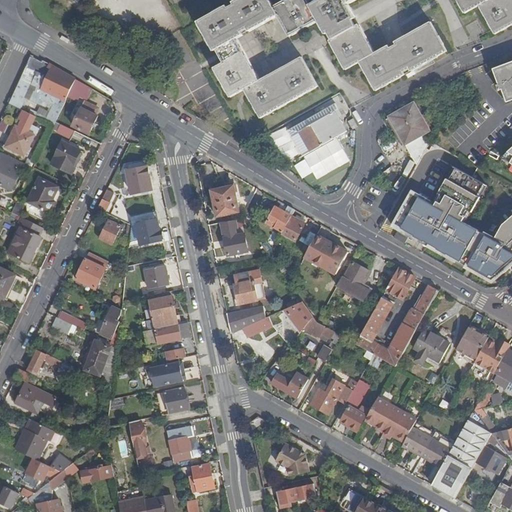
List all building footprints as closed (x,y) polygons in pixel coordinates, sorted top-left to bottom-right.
[(511,0),(320,0),(311,6),(307,0),(287,0),(274,7),(273,6),(269,0),(238,0),(233,3),(235,5),(229,8),(227,6),(199,22),(215,51),(222,47),(226,55),(229,61),(215,68),(216,69),(231,96),(231,97),(245,89),(247,93),(249,96),(250,97),(261,118),(319,86),(302,58),(287,66),(260,81),(236,39),(243,35),(242,32),(248,29),(249,31),(278,15),(290,36),(319,20),(327,34),(329,33),(333,39),(330,41),(346,70),(360,62),(361,63),(364,69),(376,90),(405,74),(404,72),(410,69),(411,71),(447,51),(435,30),(431,22),(409,35),(395,42),(397,45),(391,48),(389,46),(375,54),(359,24),(356,26),(353,20),(355,18),(348,4),(355,0),(458,0),(466,13),(480,6),(493,30),(496,34),(511,24),(511,0)] [(42,63),(31,57),(10,104),(22,109),(26,99),(27,98),(30,101),(42,106),(44,102),(53,106),(46,121),(54,125),(55,122),(68,97),(76,80),(76,79),(66,73),(65,75),(49,68),(51,65),(43,61),(42,63)] [(511,62),(494,69),(496,76),(500,85),(497,85),(499,91),(502,90),(506,103),(511,100),(511,150),(502,158),(511,163),(511,62)] [(66,73),(51,65),(49,68),(65,75),(66,73)] [(85,85),(76,80),(68,97),(75,100),(77,96),(79,92),(88,96),(91,88),(85,85)] [(88,96),(79,92),(77,96),(86,100),(88,96)] [(82,109),(81,108),(73,126),(89,135),(98,117),(95,115),(98,109),(85,102),(82,109)] [(344,118),(336,104),(291,129),(304,151),(300,153),(303,157),(348,131),(341,120),(344,118)] [(417,105),(393,118),(408,146),(427,135),(432,132),(417,105)] [(19,128),(16,126),(6,148),(25,157),(35,135),(29,132),(37,116),(24,111),(19,120),(22,122),(19,128)] [(354,119),(349,121),(353,130),(358,127),(354,119)] [(75,132),(60,125),(57,132),(71,139),(75,132)] [(431,142),(427,135),(408,146),(418,165),(431,142)] [(81,151),(63,142),(51,165),(72,174),(75,167),(74,166),(81,151)] [(85,153),(81,151),(74,166),(75,167),(78,168),(85,153)] [(25,164),(3,153),(0,160),(0,185),(12,191),(25,164)] [(413,193),(394,227),(399,231),(410,236),(494,283),(511,266),(511,215),(502,224),(494,238),(465,222),(486,184),(473,177),(437,157),(417,196),(413,193)] [(148,167),(127,171),(128,173),(125,173),(126,178),(129,178),(132,195),(153,190),(148,167)] [(28,203),(27,205),(27,213),(43,220),(47,212),(50,214),(56,203),(52,201),(59,188),(40,178),(28,203)] [(240,212),(235,186),(223,188),(229,215),(234,214),(240,212)] [(229,215),(223,188),(211,191),(217,217),(224,216),(229,215)] [(114,194),(107,190),(103,199),(98,209),(105,213),(110,203),(109,203),(114,194)] [(248,227),(257,209),(249,205),(242,219),(248,226),(248,227)] [(283,232),(296,210),(289,206),(285,212),(276,207),(274,211),(271,209),(266,218),(269,220),(267,223),(283,232)] [(298,239),(306,224),(305,223),(300,220),(301,218),(300,217),(302,214),(296,210),(283,232),(282,234),(285,235),(288,237),(289,237),(290,237),(291,236),(298,239)] [(157,212),(136,217),(138,225),(151,222),(158,220),(159,220),(157,212)] [(43,229),(22,218),(17,227),(21,229),(9,253),(30,263),(41,238),(39,237),(43,229)] [(248,226),(242,219),(235,220),(237,228),(248,226)] [(109,220),(100,239),(113,245),(121,227),(124,228),(125,226),(122,225),(122,226),(109,220)] [(151,225),(137,228),(141,246),(162,241),(162,240),(165,240),(163,231),(161,231),(158,220),(151,222),(151,225)] [(249,251),(245,234),(236,236),(235,228),(237,228),(235,220),(230,221),(225,222),(222,223),(225,238),(225,239),(228,256),(240,253),(244,252),(249,251)] [(406,243),(410,236),(399,231),(395,237),(406,243)] [(311,246),(317,235),(311,232),(307,239),(303,237),(301,238),(300,241),(306,244),(311,246)] [(336,274),(349,252),(335,245),(326,240),(317,235),(311,246),(308,252),(305,257),(336,274)] [(272,250),(266,243),(262,246),(268,253),(272,250)] [(286,271),(278,259),(280,259),(276,254),(273,252),(270,256),(282,274),(286,271)] [(106,269),(86,259),(76,280),(97,290),(106,269)] [(363,283),(370,271),(354,262),(345,278),(343,277),(337,286),(347,292),(354,295),(364,301),(372,288),(363,283)] [(165,266),(145,270),(149,290),(169,286),(165,266)] [(16,276),(0,268),(0,296),(5,299),(12,283),(16,276)] [(404,299),(416,278),(399,268),(387,289),(392,292),(398,296),(404,299)] [(266,298),(260,271),(236,276),(238,284),(235,285),(240,305),(259,301),(258,299),(266,298)] [(143,294),(150,292),(147,280),(140,282),(143,294)] [(15,284),(12,283),(5,299),(8,300),(15,284)] [(374,338),(378,333),(394,305),(388,301),(389,299),(384,296),(357,344),(374,354),(383,359),(396,366),(439,290),(431,286),(427,294),(425,294),(424,295),(416,309),(414,308),(413,308),(405,323),(389,351),(384,347),(384,345),(379,342),(379,341),(374,338)] [(350,303),(354,295),(347,292),(343,299),(350,303)] [(416,309),(424,295),(422,294),(414,308),(416,309)] [(161,299),(150,301),(157,329),(179,324),(173,297),(168,298),(168,296),(161,297),(161,299)] [(285,310),(303,302),(300,298),(283,306),(285,310)] [(305,328),(314,317),(303,302),(285,310),(283,311),(300,333),(305,328)] [(122,310),(113,306),(111,311),(109,318),(102,335),(116,342),(117,339),(118,334),(116,333),(120,322),(118,321),(120,316),(121,316),(122,310)] [(267,319),(264,307),(228,315),(232,334),(244,329),(267,319)] [(405,323),(413,308),(409,309),(402,322),(405,323)] [(88,324),(62,312),(59,318),(75,326),(85,330),(88,324)] [(71,335),(75,326),(59,318),(57,317),(52,326),(71,335)] [(248,338),(273,326),(269,317),(267,319),(244,329),(248,338)] [(342,336),(318,322),(314,317),(305,328),(320,337),(327,340),(331,338),(332,337),(339,341),(342,336)] [(179,324),(157,329),(157,330),(145,332),(148,347),(160,344),(182,339),(179,325),(179,324)] [(185,324),(179,325),(182,339),(188,338),(185,324)] [(509,349),(510,347),(500,342),(500,343),(498,345),(489,340),(490,337),(491,336),(471,325),(457,349),(477,360),(476,362),(496,373),(496,372),(502,362),(509,349)] [(441,363),(451,344),(425,329),(414,348),(421,352),(416,360),(423,365),(428,356),(441,363)] [(100,341),(96,340),(93,348),(96,349),(88,370),(102,376),(102,375),(107,377),(105,381),(113,385),(114,372),(118,346),(101,338),(100,341)] [(326,362),(333,350),(333,351),(338,343),(335,342),(332,342),(329,347),(326,346),(319,357),(326,362)] [(184,349),(167,353),(168,361),(186,357),(184,349)] [(511,381),(511,350),(509,349),(502,362),(504,363),(498,374),(511,381)] [(67,363),(38,350),(29,370),(38,375),(41,368),(44,369),(47,362),(64,370),(67,363)] [(371,360),(374,354),(368,350),(364,356),(371,360)] [(378,368),(383,359),(374,354),(371,360),(369,363),(378,368)] [(498,374),(504,363),(502,362),(496,372),(498,374)] [(80,370),(67,363),(64,370),(77,376),(80,370)] [(180,363),(151,368),(151,369),(155,387),(184,381),(184,380),(180,363)] [(151,369),(146,370),(148,379),(145,379),(147,389),(155,387),(151,369)] [(39,379),(20,370),(17,377),(26,382),(35,386),(39,379)] [(299,398),(309,380),(298,373),(293,383),(278,374),(273,384),(299,398)] [(511,381),(498,374),(497,376),(511,384),(511,381)] [(329,415),(338,400),(346,404),(348,401),(354,391),(334,380),(330,387),(327,393),(320,389),(312,405),(329,415)] [(355,389),(358,383),(351,380),(348,385),(355,389)] [(26,382),(16,403),(38,414),(43,403),(53,408),(58,397),(35,386),(26,382)] [(357,406),(368,387),(359,382),(358,383),(355,389),(354,391),(348,401),(357,406)] [(327,393),(330,387),(325,384),(320,389),(327,393)] [(486,408),(497,388),(490,384),(475,411),(481,409),(486,408)] [(185,388),(159,394),(163,416),(164,416),(190,410),(185,388)] [(413,428),(418,420),(378,398),(368,416),(376,420),(377,418),(380,420),(379,422),(376,427),(384,432),(383,434),(392,438),(394,434),(395,432),(400,434),(399,436),(406,440),(413,428)] [(358,431),(369,411),(363,407),(361,410),(360,413),(350,407),(341,422),(358,431)] [(499,432),(481,409),(475,411),(492,434),(499,432)] [(477,462),(492,434),(475,411),(456,444),(442,468),(432,485),(456,498),(477,462)] [(252,430),(265,420),(259,417),(250,423),(252,430)] [(26,429),(16,450),(34,458),(39,461),(49,440),(51,441),(56,431),(33,420),(28,430),(26,429)] [(143,420),(130,423),(136,451),(138,461),(146,459),(145,457),(153,455),(151,448),(148,448),(143,420)] [(192,427),(168,432),(175,461),(193,457),(189,437),(194,436),(192,427)] [(101,428),(96,438),(103,441),(106,438),(107,430),(101,428)] [(442,468),(456,444),(436,433),(433,439),(413,428),(406,440),(403,445),(442,468)] [(511,428),(499,432),(492,434),(498,441),(511,439),(511,440),(511,452),(508,453),(511,458),(511,428)] [(86,433),(81,443),(93,449),(96,446),(103,441),(96,438),(86,433)] [(499,474),(508,458),(504,456),(492,449),(498,441),(492,434),(477,462),(499,474)] [(108,446),(106,438),(103,441),(96,446),(101,452),(108,446)] [(506,451),(498,441),(492,449),(504,456),(506,451)] [(81,443),(80,443),(78,447),(89,452),(93,449),(81,443)] [(310,472),(306,455),(286,444),(276,461),(288,468),(290,477),(310,472)] [(39,461),(34,458),(27,471),(27,473),(23,480),(29,483),(28,485),(36,489),(40,479),(44,481),(47,475),(55,479),(63,472),(51,467),(39,461)] [(66,469),(68,478),(79,470),(74,463),(66,469)] [(210,464),(193,467),(195,476),(191,476),(193,486),(193,487),(194,491),(195,491),(196,493),(216,489),(210,464)] [(111,466),(81,472),(83,483),(113,477),(111,466)] [(39,505),(40,511),(62,511),(60,500),(52,501),(54,490),(54,489),(56,491),(59,488),(57,487),(68,478),(66,469),(63,472),(55,479),(30,498),(29,499),(31,507),(39,505)] [(511,486),(511,488),(506,485),(501,483),(493,498),(511,508),(511,486)] [(317,498),(314,484),(277,492),(281,509),(292,507),(292,503),(317,498)] [(4,489),(0,487),(0,502),(12,508),(19,494),(5,487),(4,489)] [(390,511),(350,489),(344,499),(347,501),(343,508),(350,511),(390,511)] [(175,511),(172,495),(146,500),(148,511),(175,511)] [(148,511),(146,500),(145,497),(120,502),(121,511),(148,511)] [(199,511),(197,500),(187,503),(189,511),(199,511)]
